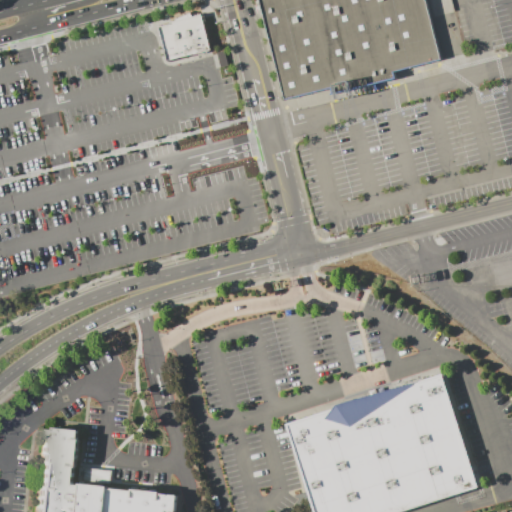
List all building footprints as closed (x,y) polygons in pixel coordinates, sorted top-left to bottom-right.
[(259,0),(284,100),(331,88),(333,93),(395,77),(394,72),(441,60),(425,0),(259,0)] [(159,27),(170,24),(170,23),(175,21),(191,13),(192,17),(201,15),(210,50),(167,61),(159,27)] [(211,55),(224,51),(228,65),(218,68),(215,69),(211,55)] [(0,136),(2,136),(1,134),(27,129),(20,99),(0,102),(0,136)] [(285,423),(313,511),(399,511),(478,487),(441,373),(285,423)] [(44,429),(43,435),(41,435),(38,463),(39,463),(37,487),(35,487),(32,511),(176,511),(178,495),(162,493),(162,492),(133,489),(132,490),(108,488),(108,486),(80,484),(80,485),(73,485),(75,467),(77,467),(80,439),(78,439),(79,430),(54,427),(53,430),(44,429)] [(80,467),(112,470),(111,484),(78,480),(80,467)]
